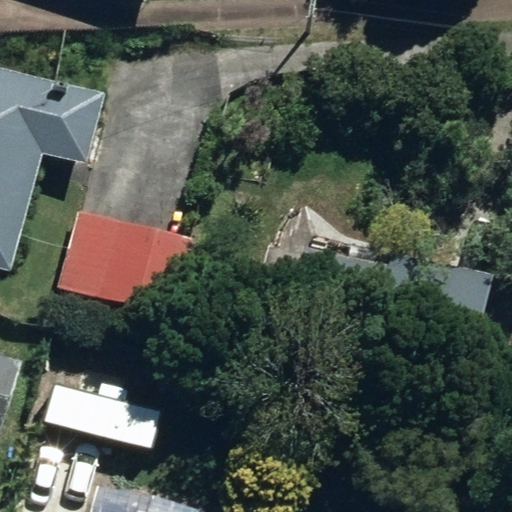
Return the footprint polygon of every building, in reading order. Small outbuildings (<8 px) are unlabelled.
[(109,0),(160,13),(163,0),(109,0)] [(0,283),(10,286),(43,167),(89,179),(108,110),(0,80),(0,283)] [(59,296),(177,324),(194,252),(76,223),(59,296)] [(283,347),(474,397),(498,312),(306,258),(283,347)] [(127,341),(153,346),(157,326),(132,321),(127,341)] [(0,450),(24,375),(0,367),(0,450)] [(0,511),(1,511),(9,487),(0,484),(0,511)]
